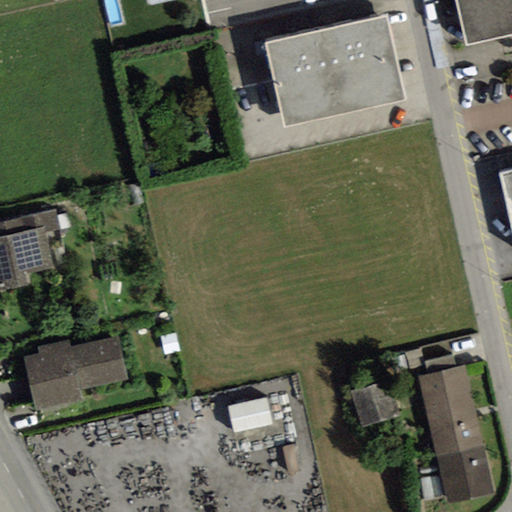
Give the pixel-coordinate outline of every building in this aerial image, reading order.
[(511,0),(454,0),(465,49),(511,38),(511,0)] [(264,44),(284,127),(406,99),(387,17),(264,44)] [(511,170),(501,173),(511,223),(511,170)] [(24,275),(54,268),(46,234),(61,230),(56,209),(0,221),(0,290),(26,284),(24,275)] [(24,357),(36,410),(83,401),(80,390),(128,381),(117,337),(72,347),(70,341),(38,347),(39,354),(24,357)] [(418,377),(447,503),(493,493),(464,367),(456,368),(453,356),(425,362),(428,374),(418,377)] [(362,427),(399,417),(389,382),(352,392),(362,427)] [(234,434),(273,425),(267,398),(228,407),(234,434)] [(421,480),(425,501),(444,497),(439,476),(421,480)]
